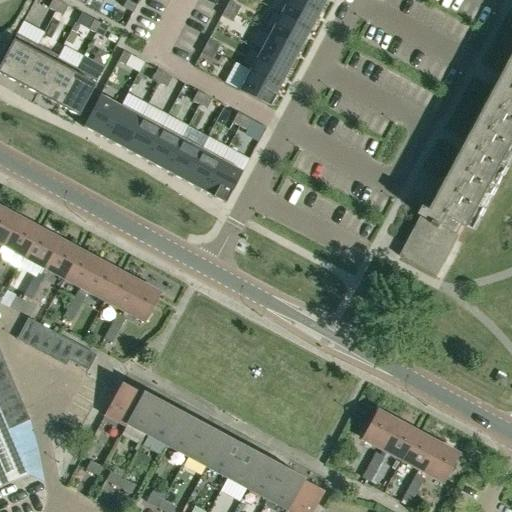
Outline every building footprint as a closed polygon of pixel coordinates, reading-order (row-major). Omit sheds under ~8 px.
[(56,0),(51,0),(48,8),(55,12),(60,2),(56,0)] [(126,0),(122,7),(132,13),(136,5),(126,0)] [(301,0),(286,0),(280,13),(310,30),(321,11),(301,0)] [(301,0),(321,11),(326,0),(301,0)] [(229,1),(225,8),(236,14),(240,7),(229,1)] [(60,2),(55,12),(62,16),(67,6),(60,2)] [(225,8),(221,16),(232,22),(236,14),(225,8)] [(280,13),(270,32),(300,49),(310,30),(280,13)] [(94,20),(88,30),(96,34),(101,24),(94,20)] [(101,24),(96,34),(103,37),(108,27),(101,24)] [(270,32),(259,51),(290,68),(300,49),(270,32)] [(16,34),(0,64),(0,74),(17,84),(37,45),(16,34)] [(209,39),(205,46),(216,52),(220,45),(209,39)] [(37,45),(17,84),(37,94),(57,56),(37,45)] [(205,46),(200,54),(212,60),(216,52),(205,46)] [(123,51),(117,61),(125,65),(130,55),(123,51)] [(259,51),(249,70),(280,87),(290,68),(259,51)] [(57,56),(37,94),(57,105),(76,69),(57,58),(58,56),(57,56)] [(225,82),(224,82),(238,90),(269,107),(269,106),(280,87),(249,70),(235,63),(225,82)] [(434,210),(429,207),(427,206),(401,257),(438,276),(465,225),(471,228),(511,150),(511,63),(440,199),(434,210)] [(76,69),(57,105),(78,116),(97,80),(76,69)] [(157,70),(152,80),(159,84),(164,73),(157,70)] [(164,73),(159,84),(166,87),(172,77),(164,73)] [(197,91),(192,101),(199,105),(204,95),(197,91)] [(121,106),(103,138),(123,149),(141,117),(148,104),(128,93),(121,106)] [(100,95),(82,127),(103,138),(121,106),(100,95)] [(204,95),(199,105),(206,109),(212,99),(204,95)] [(237,113),(232,123),(239,127),(244,117),(237,113)] [(161,127),(143,160),(164,171),(181,138),(188,125),(168,114),(161,127)] [(141,117),(123,149),(143,160),(161,127),(141,117)] [(244,117),(239,127),(246,130),(252,120),(244,117)] [(246,130),(244,135),(257,142),(265,128),(252,120),(246,130)] [(181,138),(164,171),(184,181),(201,149),(181,138)] [(201,149),(184,181),(204,192),(221,160),(201,149)] [(221,160),(204,192),(225,203),(242,171),(221,160)] [(434,210),(440,199),(435,196),(429,207),(434,210)] [(0,243),(4,246),(19,218),(0,207),(0,243)] [(24,256),(39,229),(19,218),(4,246),(24,256)] [(44,267),(59,239),(39,229),(24,256),(44,267)] [(63,278),(78,250),(59,239),(44,267),(63,278)] [(84,289),(99,261),(78,250),(63,278),(84,289)] [(104,300),(119,272),(99,261),(84,289),(104,300)] [(30,283),(38,287),(45,275),(37,270),(30,283)] [(124,310),(139,282),(119,272),(104,300),(124,310)] [(139,282),(124,310),(145,322),(160,294),(139,282)] [(32,300),(38,287),(30,283),(24,295),(32,300)] [(6,289),(0,300),(0,302),(8,307),(15,294),(6,289)] [(70,304),(78,309),(85,296),(77,292),(70,304)] [(72,321),(78,309),(70,304),(64,317),(72,321)] [(110,326),(119,330),(125,318),(117,313),(110,326)] [(28,318),(17,339),(26,344),(38,323),(28,318)] [(38,323),(26,344),(36,350),(47,328),(38,323)] [(112,343),(119,330),(110,326),(104,338),(112,343)] [(47,328),(36,350),(46,355),(57,333),(47,328)] [(57,333),(46,355),(56,360),(67,339),(57,333)] [(67,339),(56,360),(66,365),(68,360),(77,344),(67,339)] [(77,344),(68,360),(78,365),(86,349),(77,344)] [(86,349),(78,365),(88,370),(96,354),(86,349)] [(8,369),(0,372),(0,384),(12,379),(8,369)] [(12,379),(0,384),(0,396),(17,389),(12,379)] [(142,394),(142,393),(122,383),(105,414),(126,425),(127,423),(142,394)] [(17,389),(0,396),(0,408),(21,399),(17,389)] [(147,433),(163,402),(143,391),(142,393),(142,394),(127,423),(147,433)] [(21,399),(0,408),(0,411),(3,419),(25,409),(21,399)] [(167,444),(183,413),(163,402),(147,433),(167,444)] [(25,409),(3,419),(8,429),(30,420),(25,409)] [(382,449),(397,421),(377,410),(362,438),(382,449)] [(0,487),(28,475),(8,429),(3,419),(0,411),(0,487)] [(187,455),(204,424),(183,413),(167,444),(187,455)] [(402,460),(417,432),(397,421),(382,449),(402,460)] [(207,466),(224,435),(204,424),(187,455),(207,466)] [(422,471),(437,443),(417,432),(402,460),(422,471)] [(227,477),(244,445),(224,435),(207,466),(227,477)] [(437,443),(422,471),(443,482),(458,454),(437,443)] [(247,487),(264,456),(244,445),(227,477),(247,487)] [(369,465),(377,469),(384,457),(375,452),(369,465)] [(267,498),(284,467),(264,456),(247,487),(267,498)] [(102,468),(90,461),(85,469),(98,476),(102,468)] [(370,482),(377,469),(369,465),(362,477),(370,482)] [(303,480),(305,478),(284,467),(267,498),(287,509),(303,480)] [(118,487),(122,479),(110,472),(106,480),(118,487)] [(409,486),(417,491),(424,478),(416,474),(409,486)] [(122,479),(118,487),(131,493),(135,485),(122,479)] [(312,511),(324,491),(303,480),(287,509),(286,511),(287,511),(312,511)] [(410,503),(417,491),(409,486),(402,499),(410,503)] [(158,508),(163,500),(150,493),(146,502),(158,508)] [(163,500),(158,508),(165,511),(172,511),(175,507),(163,500)]
